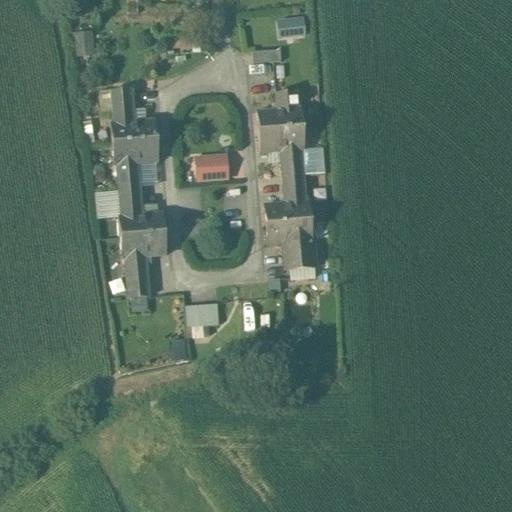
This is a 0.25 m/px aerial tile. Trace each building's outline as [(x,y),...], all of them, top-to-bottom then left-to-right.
[(135,0),(125,0),(126,19),(136,18),(135,0)] [(277,42),(304,37),(300,19),(273,24),(277,42)] [(71,35),(72,59),(91,58),(91,34),(71,35)] [(279,54),(251,56),(252,68),(279,66),(279,54)] [(130,94),(109,95),(112,128),(109,129),(110,149),(155,146),(153,125),(133,127),(130,94)] [(294,96),(274,98),(275,115),(255,117),(257,137),(301,134),(299,113),(296,113),(294,96)] [(301,134),(257,137),(258,158),(279,156),(280,173),(301,171),(299,155),(302,154),(301,134)] [(155,146),(110,149),(112,170),(115,170),(117,186),(137,185),(136,168),(156,167),(155,146)] [(225,156),(191,158),(192,185),(226,183),(225,156)] [(301,171),(280,173),(282,192),(302,190),(301,171)] [(137,185),(117,186),(118,205),(139,203),(137,185)] [(302,190),(282,192),(283,208),(263,210),(264,231),(309,227),(307,206),(304,206),(302,190)] [(139,203),(118,205),(120,222),(117,222),(118,243),(163,239),(161,218),(140,220),(139,203)] [(309,227),(264,231),(266,251),(287,250),(288,267),(309,265),(307,248),(310,247),(309,227)] [(163,239),(118,243),(120,263),(123,263),(127,303),(147,301),(144,261),(164,260),(163,239)] [(216,308),(205,309),(207,330),(217,329),(216,308)] [(205,309),(194,310),(196,331),(207,330),(205,309)] [(194,310),(183,311),(185,332),(196,331),(194,310)] [(168,363),(184,363),(184,342),(168,342),(168,363)]
